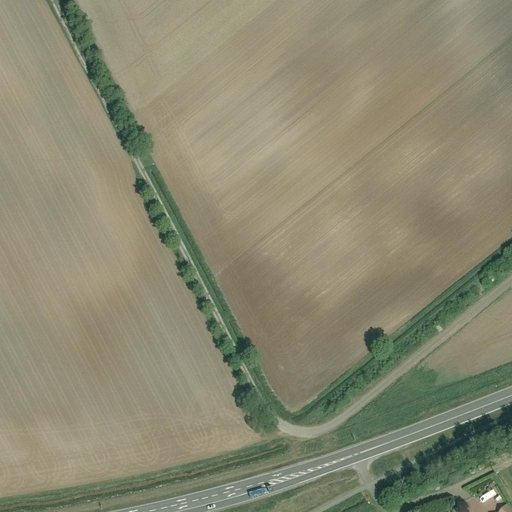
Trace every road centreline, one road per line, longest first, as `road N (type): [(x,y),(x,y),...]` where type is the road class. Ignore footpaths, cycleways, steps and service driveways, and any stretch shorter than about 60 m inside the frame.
road 1 (track): [(511,279),(342,421),(313,437),(286,439),(52,0)]
road 2 (primary): [(511,397),(292,477),(156,511)]
